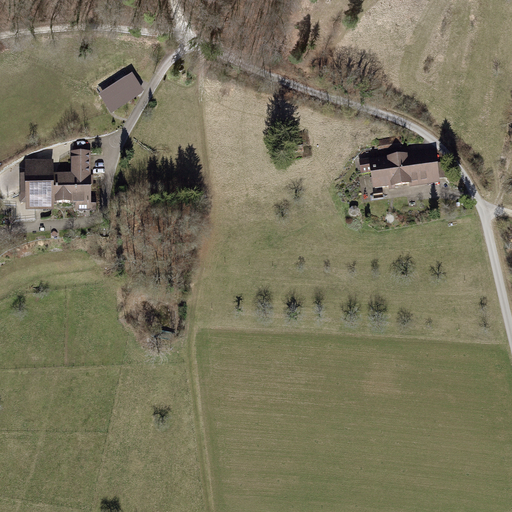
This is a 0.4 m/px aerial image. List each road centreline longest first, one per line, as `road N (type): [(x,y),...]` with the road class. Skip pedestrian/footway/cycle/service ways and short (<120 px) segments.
road 1 (residential): [(511,337),(481,205),(422,130),(180,39)]
road 2 (track): [(209,511),(190,319),(210,215),(197,108),(207,48)]
road 3 (track): [(180,39),(113,28),(0,42)]
